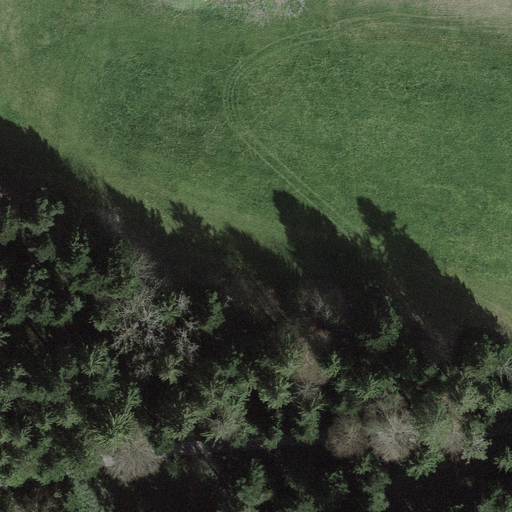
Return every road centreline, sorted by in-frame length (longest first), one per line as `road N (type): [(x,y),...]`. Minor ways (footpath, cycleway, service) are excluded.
road 1 (unclassified): [(511,426),(254,439),(0,480)]
road 2 (track): [(0,287),(290,305)]
road 3 (track): [(511,379),(290,305)]
